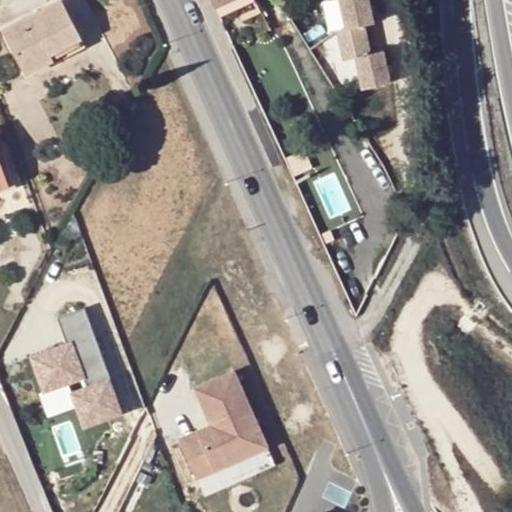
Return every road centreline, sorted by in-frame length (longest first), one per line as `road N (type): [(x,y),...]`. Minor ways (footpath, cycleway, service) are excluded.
road 1 (primary): [(394,493),(178,0)]
road 2 (motorway): [(462,0),(483,191),(511,258)]
